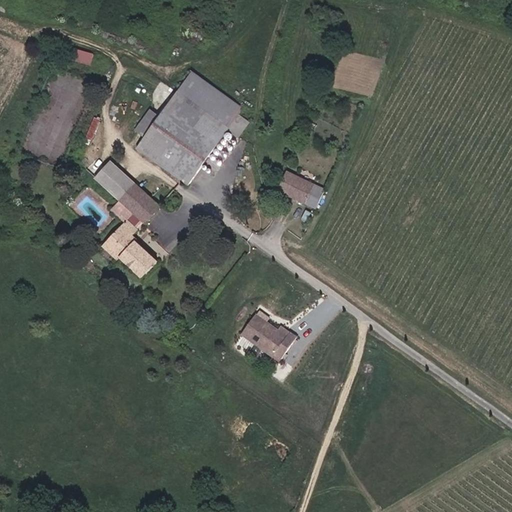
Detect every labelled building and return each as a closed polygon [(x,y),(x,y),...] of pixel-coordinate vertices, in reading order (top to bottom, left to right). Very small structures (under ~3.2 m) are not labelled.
[(93,63),(95,51),(76,48),(74,60),(93,63)] [(245,108),(193,71),(159,118),(146,136),(138,148),(190,185),(231,127),(233,128),(231,131),(239,137),(250,122),(240,115),(245,108)] [(146,136),(159,118),(151,112),(137,130),(146,136)] [(92,141),(101,120),(95,117),(86,138),(92,141)] [(136,184),(112,161),(96,178),(120,200),(136,184)] [(325,189),(287,171),(278,191),(316,209),(325,189)] [(133,235),(145,223),(147,225),(162,208),(136,184),(120,200),(112,210),(126,223),(105,244),(120,258),(121,257),(143,277),(158,261),(136,241),(138,240),(133,235)] [(282,361),(298,336),(257,310),(241,335),(282,361)]
